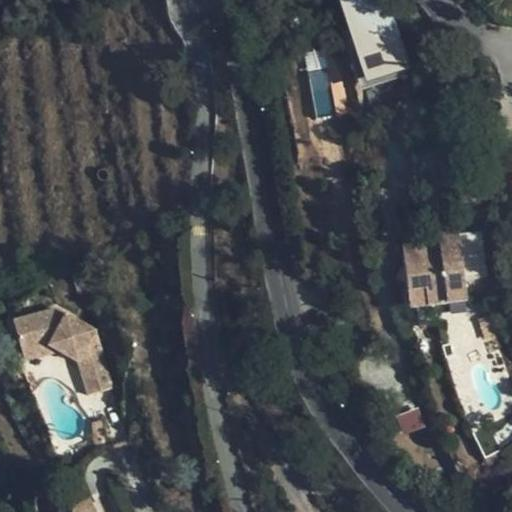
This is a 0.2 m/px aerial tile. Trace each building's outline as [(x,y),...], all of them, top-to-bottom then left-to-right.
[(339,0),(369,86),(413,70),(388,0),(339,0)] [(465,231),(469,279),(489,278),(485,229),(465,231)] [(430,253),(409,255),(416,319),(469,313),(461,245),(444,246),(445,252),(446,260),(431,262),(430,253)] [(445,252),(430,253),(431,262),(446,260),(445,252)] [(4,326),(15,356),(45,346),(47,352),(69,361),(83,394),(110,382),(89,329),(50,308),(4,326)] [(45,346),(15,356),(18,363),(47,352),(45,346)] [(89,452),(96,448),(100,435),(97,419),(89,419),(92,438),(89,452)] [(101,511),(93,495),(66,507),(68,511),(101,511)]
